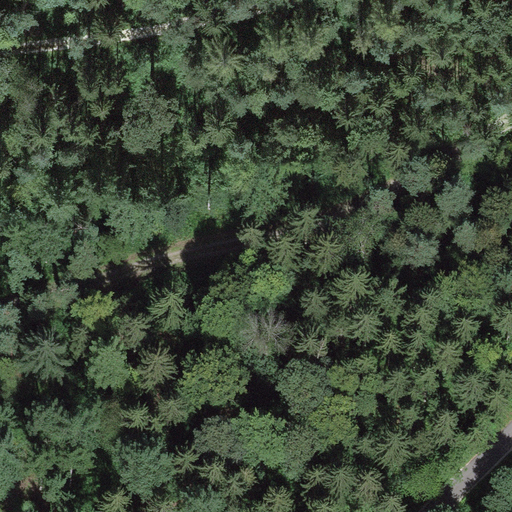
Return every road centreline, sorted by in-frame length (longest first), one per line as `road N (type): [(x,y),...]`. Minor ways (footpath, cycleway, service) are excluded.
road 1 (track): [(0,318),(301,225),(511,126)]
road 2 (track): [(0,41),(216,17),(271,0)]
